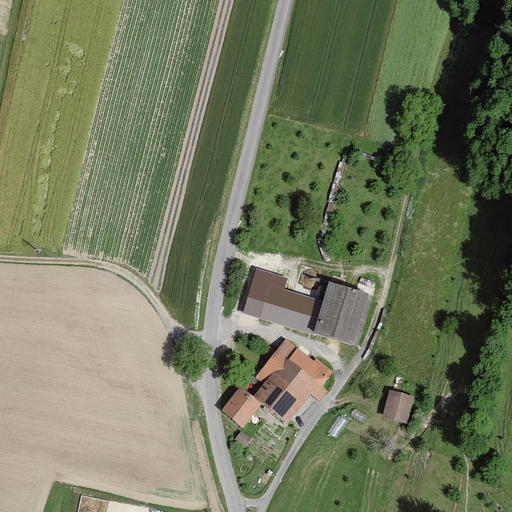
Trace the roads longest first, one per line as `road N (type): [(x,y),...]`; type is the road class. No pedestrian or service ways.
road 1 (tertiary): [(238,511),(215,432),(210,319),(284,0)]
road 2 (track): [(338,384),(371,347),(451,0)]
road 3 (track): [(262,511),(339,375),(316,343),(252,327),(209,331)]
